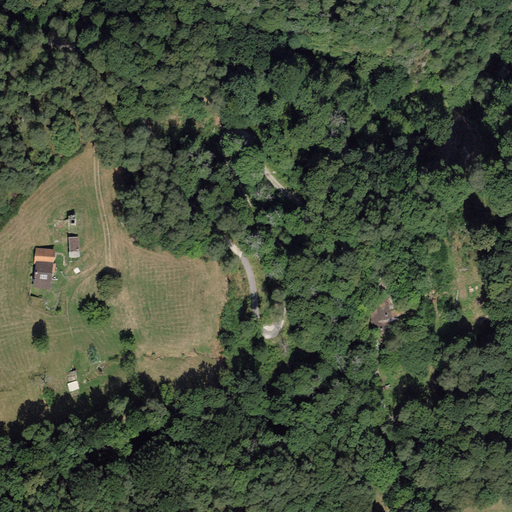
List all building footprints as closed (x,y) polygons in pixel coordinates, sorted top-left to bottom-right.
[(78,237),(67,238),(69,258),(80,257),(78,237)] [(55,250),(35,248),(33,263),(53,266),(55,250)] [(50,290),(53,266),(33,263),(30,287),(50,290)] [(373,332),(396,330),(394,301),(371,303),(373,332)] [(76,372),(67,373),(68,381),(77,381),(76,372)]
